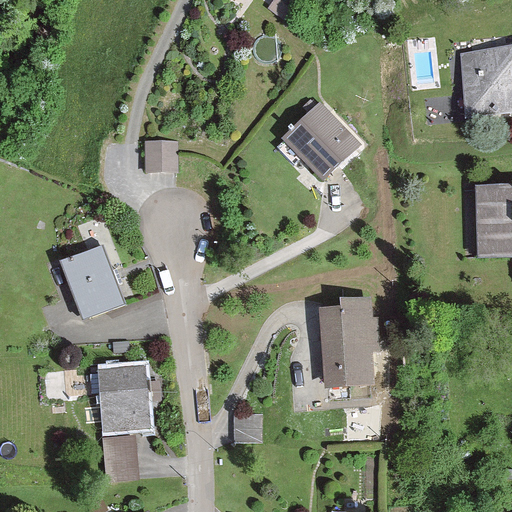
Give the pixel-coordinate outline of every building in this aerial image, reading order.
[(511,52),(464,57),(469,115),(511,110),(511,52)] [(359,144),(316,103),(280,141),(323,182),(359,144)] [(147,142),(147,175),(179,175),(179,142),(147,142)] [(511,186),(475,188),(477,261),(511,259),(511,186)] [(105,249),(61,265),(83,323),(127,306),(105,249)] [(340,310),(321,310),(324,389),(379,387),(376,300),(339,302),(340,310)] [(151,430),(147,370),(99,373),(103,433),(151,430)]
